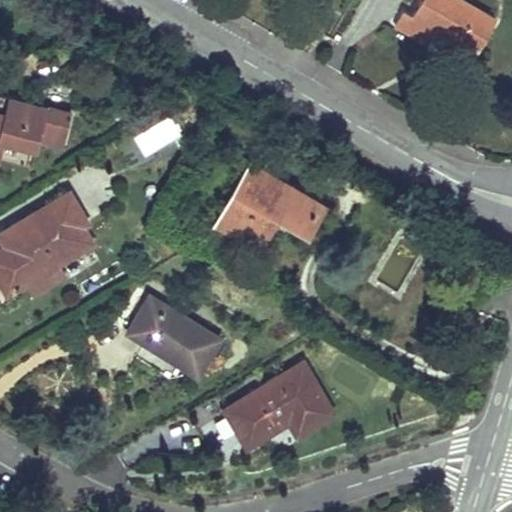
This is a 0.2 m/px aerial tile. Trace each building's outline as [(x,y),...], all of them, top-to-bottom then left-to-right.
[(403,9),(394,24),(421,40),(429,25),(435,29),(451,38),(476,52),(495,19),(461,0),(419,0),(412,14),(403,9)] [(429,25),(421,40),(427,43),(435,29),(429,25)] [(468,67),(476,52),(451,38),(443,52),(468,67)] [(221,93),(202,82),(193,88),(216,101),(221,93)] [(71,114),(0,95),(0,157),(24,164),(30,144),(37,146),(39,137),(63,143),(71,114)] [(142,157),(182,136),(171,114),(131,135),(142,157)] [(307,235),(325,202),(249,158),(212,223),(257,249),(271,225),(287,233),(291,227),(307,235)] [(86,222),(68,192),(5,229),(12,241),(4,245),(0,247),(0,282),(6,292),(26,280),(56,262),(91,242),(82,225),(86,222)] [(12,241),(5,229),(0,231),(0,238),(4,245),(12,241)] [(462,246),(467,237),(453,229),(448,238),(462,246)] [(468,249),(473,240),(467,237),(462,246),(468,249)] [(56,262),(26,280),(33,293),(64,275),(56,262)] [(197,375),(220,337),(149,294),(127,332),(197,375)] [(297,430),(330,411),(301,362),(264,384),(266,386),(228,409),(225,404),(194,423),(210,449),(240,431),(247,442),(289,417),(297,430)]
